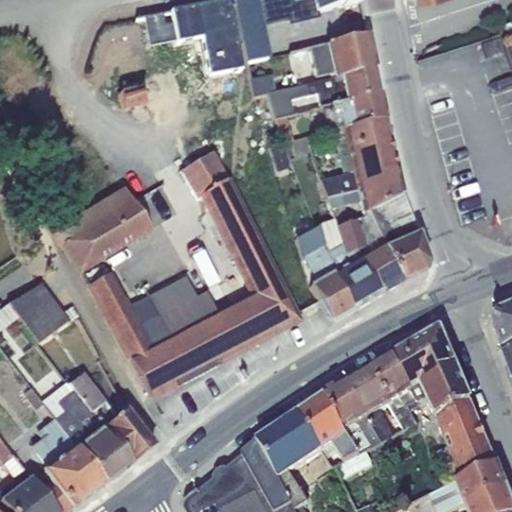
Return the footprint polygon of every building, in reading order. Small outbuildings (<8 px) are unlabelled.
[(314,12),(359,2),(358,0),(236,0),(231,1),(238,28),(263,23),(286,18),(287,24),(315,18),(314,12)] [(263,23),(238,28),(248,66),(271,60),(263,23)] [(509,24),(497,28),(499,35),(511,31),(509,24)] [(331,80),(373,70),(366,35),(307,51),(314,80),(330,75),(331,80)] [(511,39),(501,44),(511,76),(511,39)] [(322,109),(378,95),(373,70),(331,80),(275,93),(265,95),(273,121),(285,118),(293,116),(290,103),(308,99),(310,108),(317,107),(318,110),(322,109)] [(248,82),(252,98),(265,95),(275,93),(270,77),(248,82)] [(137,87),(116,94),(123,115),(144,108),(137,87)] [(332,133),(384,120),(378,95),(322,109),(328,134),(332,133)] [(285,118),(273,121),(280,145),(288,143),(293,142),(285,118)] [(321,188),(395,171),(384,120),(332,133),(342,176),(319,181),(321,188)] [(293,142),(288,143),(293,158),(310,154),(306,139),(293,142)] [(282,149),(270,153),(276,174),(288,170),(282,149)] [(195,299),(184,279),(129,307),(111,274),(88,287),(148,399),(296,321),(262,256),(266,253),(228,180),(226,181),(212,153),(177,174),(178,175),(180,174),(195,202),(199,199),(246,295),(214,312),(204,294),(195,299)] [(369,211),(401,195),(395,171),(321,188),(328,212),(346,208),(346,206),(359,203),(361,215),(363,214),(369,211)] [(121,189),(53,235),(79,272),(149,230),(121,189)] [(401,195),(369,211),(385,248),(382,249),(401,284),(422,274),(423,274),(427,264),(426,264),(401,195)] [(379,297),(401,284),(382,249),(385,248),(369,211),(363,214),(364,218),(355,222),(365,250),(352,254),(379,297)] [(352,313),(379,297),(352,254),(365,250),(355,222),(333,229),(331,221),(315,226),(316,229),(327,260),(333,272),(330,274),(352,313)] [(330,325),(352,313),(330,274),(333,272),(327,260),(316,229),(293,241),(299,261),(301,260),(314,283),(308,287),(330,325)] [(38,286),(5,307),(16,321),(35,346),(66,323),(60,314),(38,286)] [(0,333),(16,321),(5,307),(0,310),(0,333)] [(511,308),(495,316),(494,316),(490,324),(491,325),(501,353),(511,348),(511,308)] [(70,309),(60,314),(66,323),(68,327),(77,320),(70,309)] [(439,331),(391,359),(410,392),(454,365),(440,331),(439,331)] [(511,348),(501,353),(511,381),(511,348)] [(410,392),(391,359),(368,372),(388,409),(404,433),(416,427),(410,414),(407,408),(416,404),(410,392)] [(469,402),(454,365),(410,392),(416,404),(419,408),(427,406),(434,419),(469,402)] [(388,409),(368,372),(346,385),(382,445),(393,439),(379,415),(388,409)] [(81,376),(68,388),(128,467),(152,448),(124,412),(114,420),(81,376)] [(102,487),(128,467),(68,388),(65,384),(39,404),(53,422),(102,487)] [(382,445),(346,385),(324,399),(358,457),(365,453),(382,445)] [(358,457),(324,399),(297,417),(322,455),(326,461),(336,456),(342,465),(358,457)] [(495,465),(469,402),(434,419),(453,465),(447,467),(453,483),(495,465)] [(419,408),(416,404),(407,408),(410,414),(419,408)] [(297,417),(255,445),(292,511),(296,511),(302,509),(307,505),(290,477),(322,455),(297,417)] [(52,511),(69,511),(102,487),(53,422),(35,435),(40,441),(29,449),(45,469),(38,474),(47,485),(37,492),(52,511)] [(0,506),(4,511),(52,511),(37,492),(0,443),(0,464),(12,480),(0,489),(0,506)] [(292,511),(255,445),(244,454),(246,457),(198,495),(197,494),(195,494),(185,503),(183,511),(292,511)] [(372,467),(365,453),(358,457),(342,465),(334,470),(341,483),(372,467)] [(505,488),(495,465),(453,483),(428,496),(434,511),(448,511),(463,507),(505,488)] [(511,511),(511,505),(505,488),(463,507),(464,511),(511,511)]
